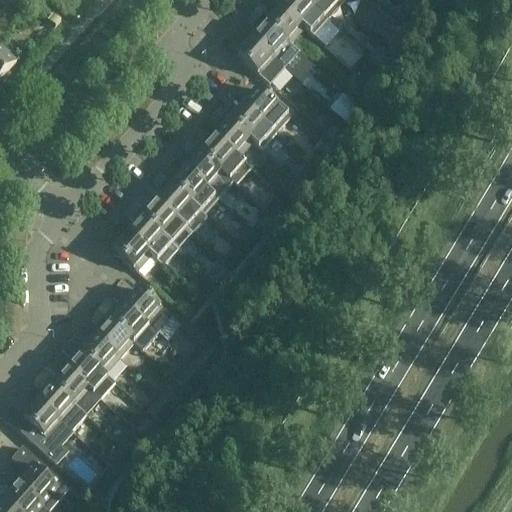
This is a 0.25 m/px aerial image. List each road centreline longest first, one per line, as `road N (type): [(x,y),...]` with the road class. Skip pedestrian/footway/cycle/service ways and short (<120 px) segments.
road 1 (trunk): [(511,173),(307,511)]
road 2 (trunk): [(373,511),(511,283)]
road 3 (residential): [(206,0),(186,22),(181,88),(65,213)]
road 4 (residential): [(0,380),(41,331),(38,249),(65,213)]
